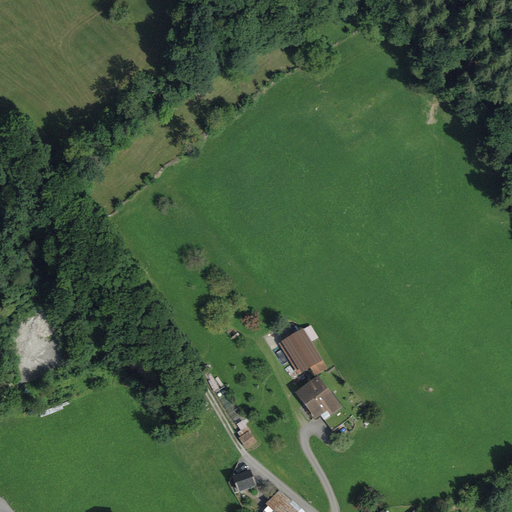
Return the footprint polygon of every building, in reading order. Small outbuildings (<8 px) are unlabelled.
[(303,331),(280,346),(301,379),(312,372),(315,378),(328,370),(311,344),(318,339),(310,328),(304,332),(303,331)] [(318,378),(294,397),(315,424),(326,415),(329,419),(342,409),(318,378)] [(248,432),(238,440),(247,451),(257,443),(248,432)] [(250,469),(232,475),(238,492),(256,485),(250,469)] [(291,501),(279,489),(266,503),(275,511),(304,511),(292,500),(291,501)]
